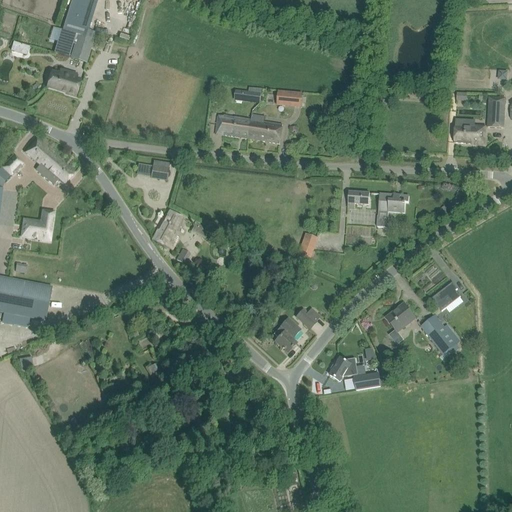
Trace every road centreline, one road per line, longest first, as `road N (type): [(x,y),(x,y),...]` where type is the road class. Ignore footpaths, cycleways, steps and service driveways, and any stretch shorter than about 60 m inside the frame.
road 1 (unclassified): [(511,175),(74,133)]
road 2 (unclassified): [(289,379),(182,284),(74,133)]
road 3 (unclassified): [(289,379),(379,275),(511,188)]
road 4 (unknown): [(0,327),(54,318),(165,262)]
road 5 (unclassified): [(325,511),(289,379)]
